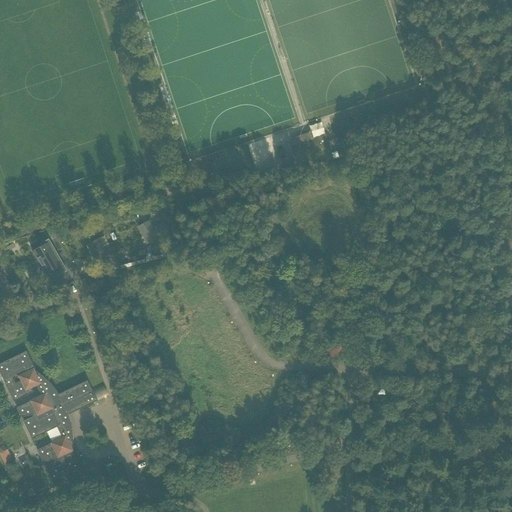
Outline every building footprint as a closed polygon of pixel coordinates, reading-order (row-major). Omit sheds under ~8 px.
[(313,139),(312,137),(306,134),(290,139),(292,146),(290,146),(295,162),(299,160),(305,179),(336,169),(333,160),(349,155),(347,148),(329,154),(328,151),(331,150),(326,135),(313,139)] [(350,157),(334,162),(336,166),(351,161),(350,157)] [(148,222),(137,227),(147,244),(159,238),(159,239),(169,234),(163,223),(152,229),(148,222)] [(45,265),(53,278),(66,271),(48,239),(40,244),(41,246),(32,252),(41,268),(45,265)] [(99,239),(86,245),(94,262),(107,255),(99,239)] [(60,277),(48,284),(54,294),(66,288),(60,277)] [(32,290),(24,294),(30,304),(37,299),(32,290)] [(36,385),(42,396),(58,395),(56,392),(55,390),(53,387),(51,385),(48,382),(46,380),(44,378),(41,376),(39,374),(36,377),(33,370),(35,369),(26,351),(0,363),(0,374),(5,384),(19,377),(21,382),(20,382),(19,382),(18,382),(17,382),(17,383),(16,383),(15,384),(14,387),(13,390),(14,393),(15,395),(18,397),(21,397),(22,397),(23,397),(24,396),(25,396),(26,395),(27,394),(28,395),(33,392),(31,388),(36,385)] [(68,415),(69,415),(97,401),(87,381),(58,395),(42,396),(31,401),(31,402),(30,402),(29,403),(28,403),(27,403),(26,404),(25,404),(24,405),(23,407),(22,410),(22,414),(23,416),(23,417),(32,415),(32,417),(23,421),(31,440),(57,427),(68,415)] [(68,415),(57,427),(62,438),(51,443),(51,445),(50,445),(49,445),(48,445),(47,445),(46,446),(45,446),(45,447),(43,450),(42,453),(42,456),(44,458),(43,458),(43,459),(48,458),(49,461),(43,464),(52,482),(80,468),(68,443),(72,443),(72,440),(72,437),(72,434),(72,431),(71,427),(71,424),(70,421),(69,418),(68,415)] [(0,455),(5,467),(13,463),(7,449),(0,452),(0,455)]
